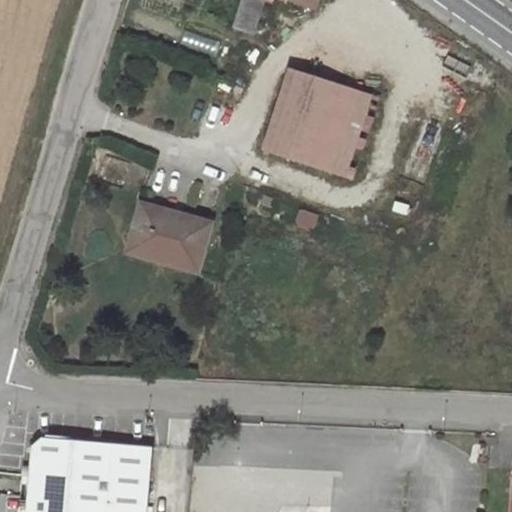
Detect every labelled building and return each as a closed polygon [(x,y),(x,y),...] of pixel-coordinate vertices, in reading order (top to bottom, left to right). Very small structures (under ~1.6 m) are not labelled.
[(240,0),(231,30),(255,37),(267,0),(274,0),(314,13),(317,0),(240,0)] [(371,95),(286,68),(259,151),(344,178),(371,95)] [(418,119),(403,175),(426,182),(442,125),(418,119)] [(139,198),(124,251),(197,273),(213,220),(139,198)] [(146,511),(153,447),(46,440),(35,454),(29,511),(146,511)]
